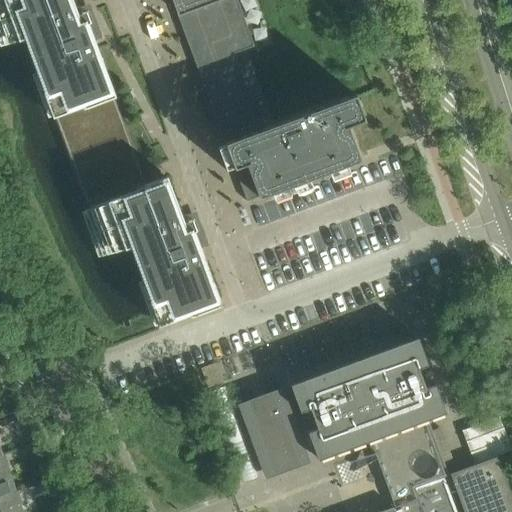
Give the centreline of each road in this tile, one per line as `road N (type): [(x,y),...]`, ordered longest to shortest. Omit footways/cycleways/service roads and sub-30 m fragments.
road 1 (residential): [(126,0),(245,317)]
road 2 (residential): [(116,511),(0,259)]
road 3 (residential): [(502,222),(245,317)]
road 4 (tertiary): [(424,0),(502,222)]
